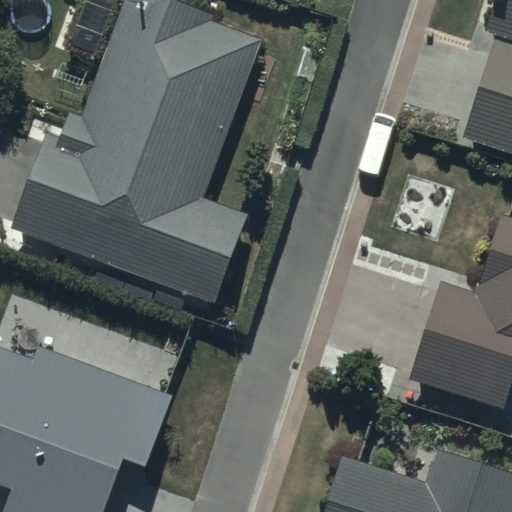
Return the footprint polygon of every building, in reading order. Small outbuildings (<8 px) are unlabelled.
[(511,165),(511,0),(503,0),(489,46),(496,48),(463,150),(511,165)] [(50,144),(13,243),(216,319),(250,228),(205,211),(264,53),(129,3),(83,127),(72,123),(63,148),(50,144)] [(509,427),(511,417),(511,228),(505,227),(479,306),(443,294),(410,395),(509,427)] [(0,503),(11,508),(9,511),(111,511),(124,478),(147,487),(176,410),(40,360),(34,375),(0,362),(0,503)] [(511,511),(511,487),(439,465),(429,496),(344,470),(331,511),(511,511)]
